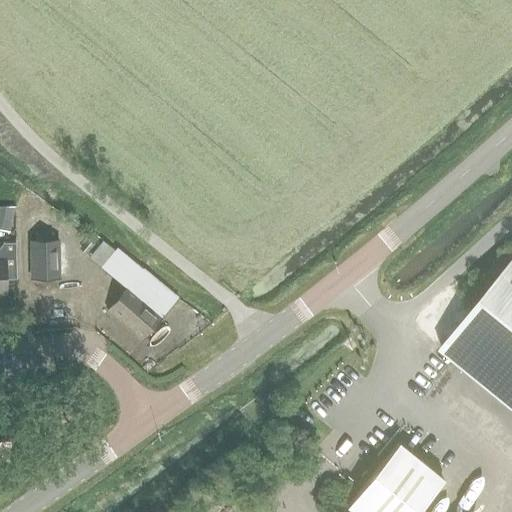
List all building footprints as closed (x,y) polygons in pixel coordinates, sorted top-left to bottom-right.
[(0,229),(10,232),(15,206),(0,206),(0,229)] [(58,229),(31,230),(33,276),(59,276),(58,229)] [(0,294),(4,294),(4,277),(16,277),(15,242),(2,243),(0,245),(0,294)] [(161,317),(179,296),(115,249),(115,250),(100,267),(126,289),(107,310),(142,338),(160,317),(161,317)] [(511,405),(511,258),(440,347),(511,405)] [(39,287),(40,315),(76,314),(75,286),(39,287)] [(399,442),(392,451),(347,506),(354,511),(413,511),(436,485),(442,477),(399,442)]
